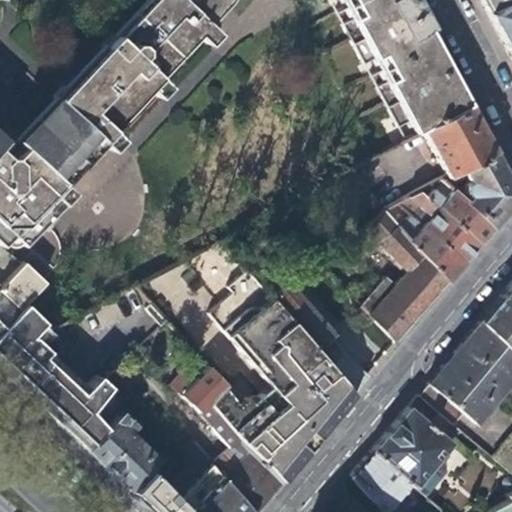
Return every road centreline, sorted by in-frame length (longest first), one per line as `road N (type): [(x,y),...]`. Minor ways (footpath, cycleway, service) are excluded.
road 1 (residential): [(511,226),(271,511)]
road 2 (residential): [(438,0),(511,136)]
